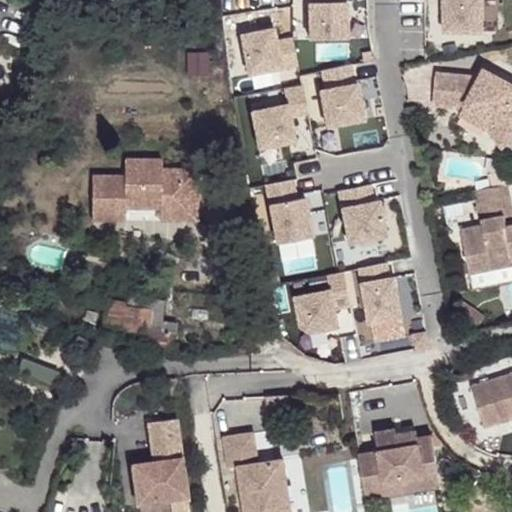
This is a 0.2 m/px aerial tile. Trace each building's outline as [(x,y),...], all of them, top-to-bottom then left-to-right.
[(337,0),(307,0),(307,36),(345,37),(345,0),(338,0),(337,0)] [(447,0),(447,28),(481,28),(481,0),(447,0)] [(292,36),(274,39),(272,26),(239,32),(246,71),(296,62),(292,36)] [(480,77),(437,73),(434,106),(462,109),(464,107),(494,123),(507,140),(511,136),(511,82),(484,68),(480,77)] [(280,84),(284,102),(252,108),(259,143),(291,137),(286,114),(304,111),(298,81),(280,84)] [(362,116),(356,81),(320,87),(326,123),(362,116)] [(464,107),(462,109),(459,116),(488,131),(500,147),(507,140),(494,123),(464,107)] [(156,175),(156,169),(156,159),(119,160),(119,177),(87,178),(88,223),(121,222),(121,209),(156,209),(156,221),(193,220),(193,189),(157,190),(156,175)] [(192,174),(156,175),(157,190),(193,189),(192,174)] [(304,196),(293,198),(289,178),(270,182),(280,241),(311,235),(304,196)] [(511,225),(507,226),(505,216),(511,214),(511,207),(507,183),(474,190),(482,226),(461,231),(472,287),(511,278),(511,261),(511,257),(511,256),(511,225)] [(378,197),(368,199),(365,184),(337,189),(347,241),(384,233),(378,197)] [(382,263),(358,267),(368,324),(401,318),(395,279),(385,280),(382,263)] [(347,301),(341,270),(320,274),(323,288),(290,295),(296,324),(310,329),(334,324),(330,305),(347,301)] [(163,300),(133,297),(132,307),(157,310),(154,332),(175,335),(176,323),(161,321),(163,300)] [(126,301),(105,298),(101,335),(173,351),(175,335),(154,332),(157,310),(132,307),(125,306),(126,301)] [(484,315),(464,302),(455,316),(462,322),(469,327),(475,329),(484,315)] [(485,428),(511,419),(511,372),(471,386),(485,428)] [(289,406),(289,393),(266,395),(267,407),(289,406)] [(189,511),(178,419),(148,423),(151,449),(157,448),(159,462),(131,466),(137,506),(169,501),(170,511),(189,511)] [(438,480),(431,437),(397,442),(395,431),(375,434),(378,452),(359,455),(364,491),(438,480)] [(416,439),(415,433),(396,436),(397,442),(416,439)] [(291,511),(283,461),(258,465),(253,434),(224,439),(228,469),(238,468),(245,511),(291,511)] [(365,497),(439,486),(438,480),(364,491),(365,497)]
